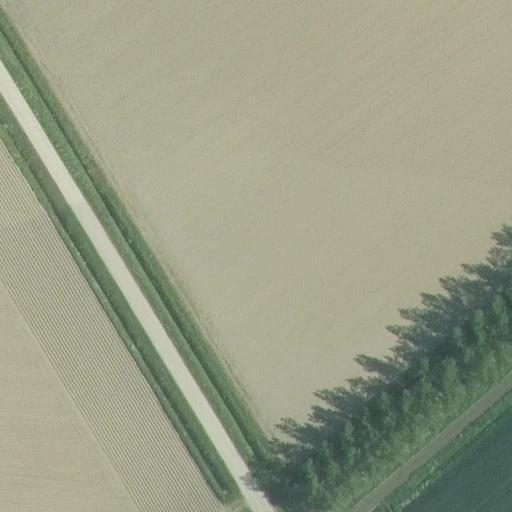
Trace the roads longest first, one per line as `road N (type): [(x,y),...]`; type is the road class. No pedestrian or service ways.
road 1 (unclassified): [(262,511),(0,76)]
road 2 (track): [(511,383),(362,511)]
